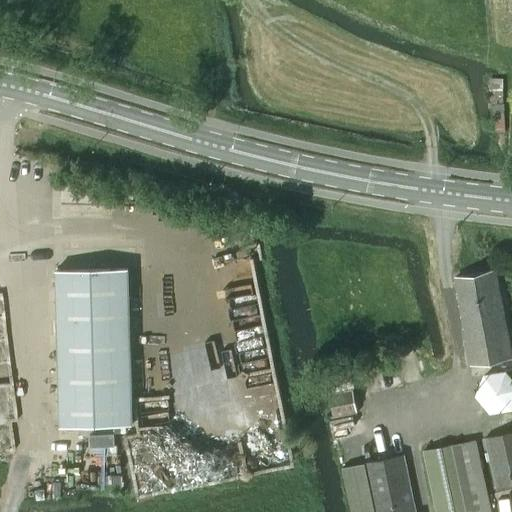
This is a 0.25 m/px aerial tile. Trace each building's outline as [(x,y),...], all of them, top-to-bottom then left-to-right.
[(505,131),(502,78),(489,79),(490,110),(493,110),(493,115),(495,115),(495,132),(505,131)] [(60,424),(79,424),(132,423),(128,269),(56,270),(60,424)] [(496,271),(455,278),(471,364),(511,356),(496,271)] [(329,394),(334,416),(356,412),(352,390),(329,394)] [(497,487),(511,483),(511,482),(511,432),(485,439),(497,487)] [(491,511),(476,439),(423,450),(436,511),(491,511)] [(415,511),(403,455),(365,463),(374,511),(415,511)]
